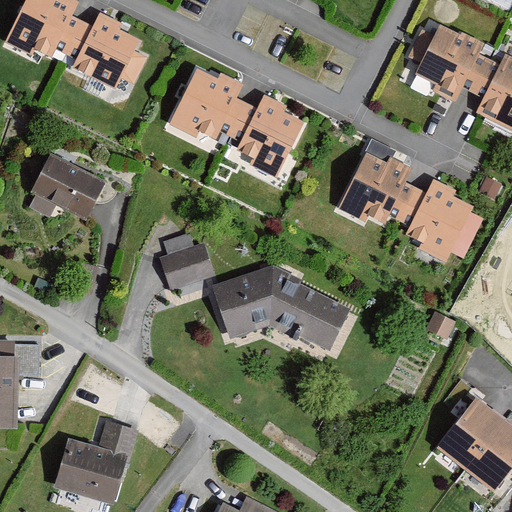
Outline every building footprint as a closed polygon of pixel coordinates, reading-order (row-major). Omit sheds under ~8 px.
[(28,0),(8,44),(33,55),(35,50),(52,58),(56,50),(68,56),(84,22),(74,17),(81,2),(75,0),(28,0)] [(123,25),(101,14),(94,27),(84,22),(68,56),(78,60),(73,70),(116,91),(123,79),(135,85),(148,59),(136,53),(142,42),(120,31),(123,25)] [(483,46),(440,25),(435,36),(422,30),(408,58),(420,64),(413,76),(435,87),(432,92),(454,103),(462,88),(473,93),(489,62),(478,56),(483,46)] [(511,59),(505,56),(500,66),(489,62),(473,93),(484,99),(476,115),(480,117),(511,132),(511,59)] [(219,79),(196,69),(169,125),(196,137),(199,132),(216,140),(220,132),(232,138),(247,106),(238,101),(246,85),(222,73),(219,79)] [(287,107),(264,97),(258,110),(247,106),(232,138),(240,142),(236,152),(253,160),(250,166),(277,179),(303,123),(284,114),(287,107)] [(388,164),(366,153),(338,209),(368,224),(371,218),(386,226),(390,218),(400,223),(417,190),(406,185),(413,170),(390,159),(388,164)] [(106,184),(49,155),(31,193),(37,196),(31,207),(50,216),(56,205),(88,221),(106,184)] [(502,185),(486,178),(479,192),(495,200),(502,185)] [(409,227),(404,236),(421,244),(419,248),(444,262),(472,209),(453,199),(456,192),(434,181),(427,195),(417,190),(400,223),(409,227)] [(206,279),(215,276),(205,245),(193,249),(189,235),(164,244),(168,256),(160,259),(166,275),(171,291),(176,290),(178,298),(209,288),(206,279)] [(215,287),(232,342),(275,330),(330,351),(353,306),(277,268),(215,287)] [(16,337),(16,351),(19,351),(19,368),(40,368),(40,338),(16,337)] [(16,351),(0,350),(0,420),(18,420),(19,368),(19,351),(16,351)] [(505,422),(476,399),(437,448),(467,471),(505,422)] [(69,438),(55,487),(114,504),(136,429),(107,421),(99,447),(69,438)] [(496,492),(511,470),(511,427),(505,422),(467,471),(496,492)] [(222,503),(217,511),(276,511),(247,498),(243,505),(240,511),(222,503)]
